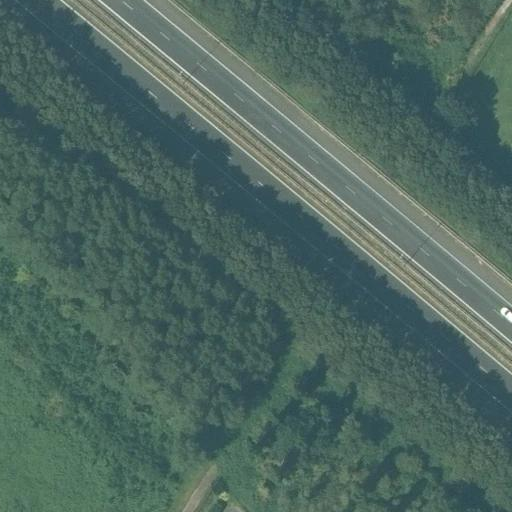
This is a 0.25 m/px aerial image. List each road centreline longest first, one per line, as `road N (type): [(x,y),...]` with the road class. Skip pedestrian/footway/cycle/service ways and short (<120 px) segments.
road 1 (motorway): [(41,0),(511,396)]
road 2 (motorway): [(511,330),(117,0)]
